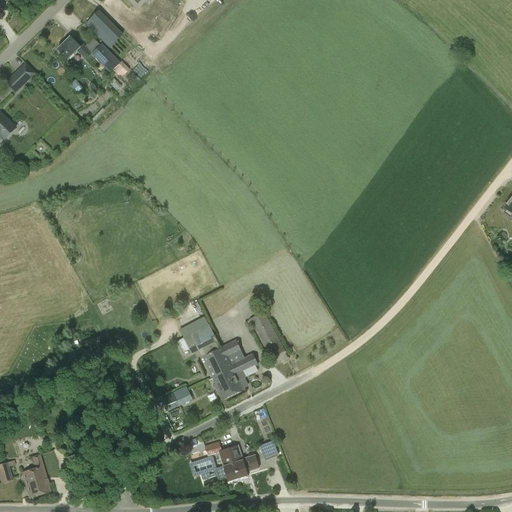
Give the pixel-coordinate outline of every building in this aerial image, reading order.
[(146,1),(130,16),(136,22),(152,8),(146,1)] [(120,58),(133,45),(99,11),(86,24),(120,58)] [(67,58),(77,49),(83,55),(82,57),(86,60),(92,54),(88,51),(90,49),(83,43),(80,46),(71,36),(58,48),(67,58)] [(113,57),(101,45),(92,54),(104,66),(113,57)] [(35,74),(26,64),(6,84),(15,93),(35,74)] [(116,74),(124,68),(121,65),(113,70),(116,74)] [(76,81),(70,85),(74,90),(80,86),(76,81)] [(16,128),(0,112),(0,138),(1,137),(4,140),(16,128)] [(185,283),(191,298),(217,287),(214,281),(194,289),(191,280),(185,283)] [(98,305),(102,314),(112,310),(107,301),(98,305)] [(285,351),(264,313),(250,320),(271,358),(285,351)] [(183,338),(189,350),(214,337),(207,325),(184,338),(183,338)] [(245,358),(236,340),(203,357),(217,383),(214,384),(222,401),(244,390),(243,389),(248,387),(244,379),(245,378),(243,373),(258,366),(252,354),(245,358)] [(173,393),(180,407),(191,401),(184,387),(173,393)] [(274,441),(260,446),(265,459),(278,454),(274,441)] [(219,443),(205,447),(208,458),(220,454),(224,467),(224,468),(218,470),(221,479),(227,478),(229,484),(248,478),(246,472),(244,466),(255,463),(253,456),(242,460),(238,447),(221,452),(219,443)] [(30,498),(50,492),(40,455),(33,457),(36,469),(22,473),(30,498)] [(15,461),(0,465),(0,479),(1,484),(14,481),(10,467),(16,466),(15,461)]
